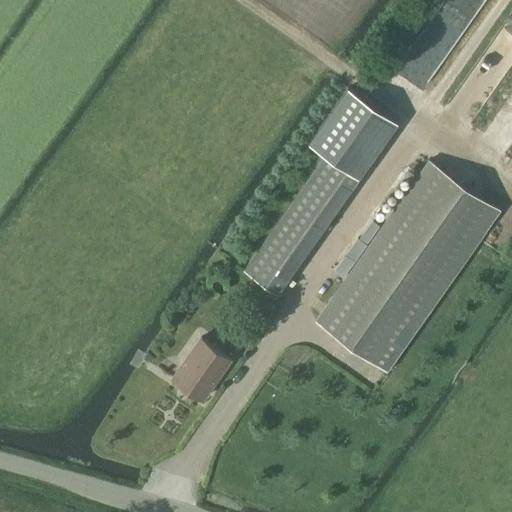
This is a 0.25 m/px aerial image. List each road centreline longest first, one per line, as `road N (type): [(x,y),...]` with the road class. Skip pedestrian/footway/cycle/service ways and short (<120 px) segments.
road 1 (track): [(246,0),(511,190)]
road 2 (unclassified): [(0,458),(179,511)]
road 3 (track): [(421,120),(503,0)]
